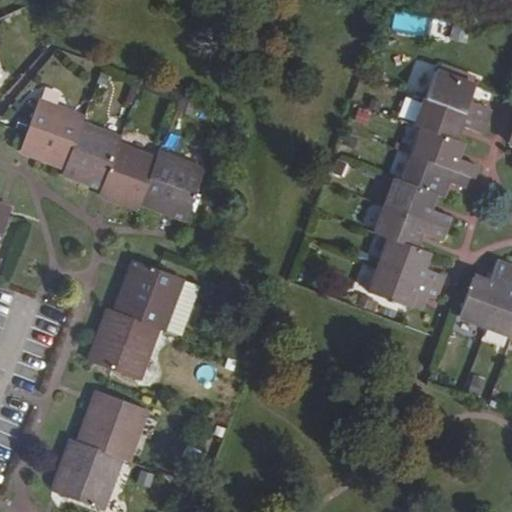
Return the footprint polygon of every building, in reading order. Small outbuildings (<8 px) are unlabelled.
[(435,72),(424,100),(483,122),(488,110),(468,103),(474,86),(435,72)] [(415,121),(422,102),(406,96),(399,116),(415,121)] [(414,125),(422,128),(452,141),(458,125),(479,133),(483,122),(424,100),(414,125)] [(64,170),(83,127),(81,126),(83,120),(39,104),(22,146),(34,151),(32,157),(64,170)] [(103,185),(117,147),(120,140),(83,127),(64,170),(61,176),(88,185),(91,179),(103,185)] [(422,128),(412,156),(464,175),(470,178),(474,166),(454,158),(460,144),(452,141),(422,128)] [(34,151),(22,146),(20,153),(32,157),(34,151)] [(139,205),(155,162),(120,148),(117,147),(103,185),(100,191),(113,196),(111,201),(135,211),(139,205)] [(176,212),(187,216),(203,172),(158,156),(155,162),(139,205),(173,218),(176,212)] [(412,156),(402,182),(432,195),(440,197),(446,182),(460,188),(464,175),(412,156)] [(100,191),(103,185),(91,179),(88,185),(100,191)] [(394,181),(383,208),(443,230),(448,218),(427,210),(432,195),(402,182),(401,183),(394,181)] [(98,196),(111,201),(113,196),(100,191),(98,196)] [(9,209),(0,205),(0,212),(7,215),(9,209)] [(373,234),(389,239),(412,248),(418,233),(439,240),(443,230),(383,208),(373,234)] [(185,222),(187,216),(176,212),(173,218),(185,222)] [(389,239),(378,268),(436,289),(441,276),(422,269),(427,254),(412,248),(389,239)] [(133,263),(128,274),(133,276),(139,265),(133,263)] [(483,327),(507,268),(495,264),(489,284),(473,278),(458,317),(483,327)] [(128,274),(114,315),(156,330),(163,333),(181,281),(139,265),(133,276),(128,274)] [(407,307),(409,304),(412,292),(424,296),(431,299),(436,289),(378,268),(368,292),(407,307)] [(511,293),(511,290),(511,269),(507,268),(483,327),(511,338),(511,336),(511,293)] [(181,281),(163,333),(173,337),(193,285),(181,281)] [(412,292),(409,304),(419,309),(424,296),(412,292)] [(107,312),(92,352),(98,355),(94,365),(137,382),(156,330),(114,315),(107,312)] [(98,355),(92,352),(88,362),(94,365),(98,355)] [(97,408),(102,395),(98,393),(92,408),(97,408)] [(78,444),(120,462),(126,463),(145,412),(102,395),(97,408),(92,408),(78,444)] [(120,462),(78,444),(71,441),(55,482),(62,485),(60,496),(101,511),(120,462)] [(51,493),(60,496),(62,485),(55,482),(51,493)]
